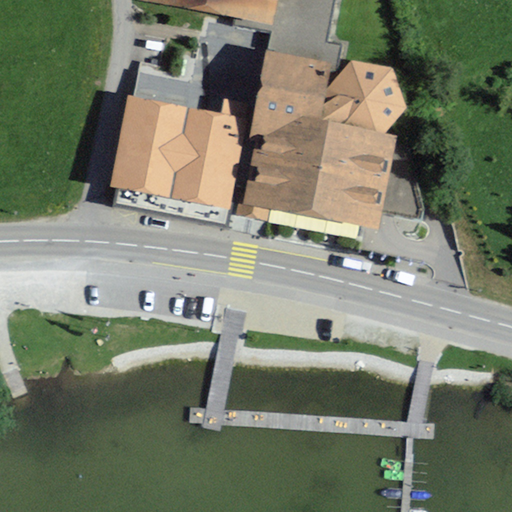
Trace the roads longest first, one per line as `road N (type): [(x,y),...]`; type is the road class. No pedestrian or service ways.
road 1 (secondary): [(96,241),(269,265),(511,325)]
road 2 (residential): [(96,241),(120,0)]
